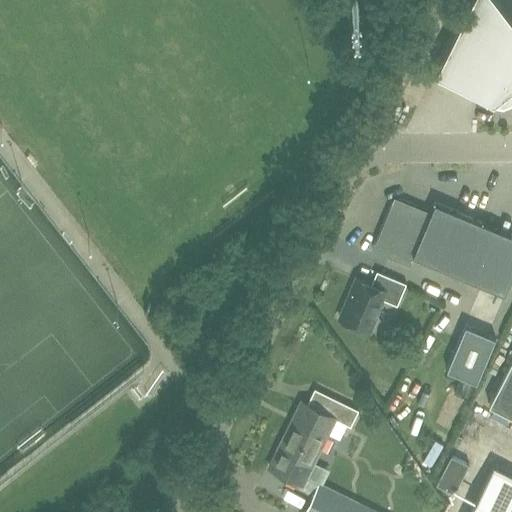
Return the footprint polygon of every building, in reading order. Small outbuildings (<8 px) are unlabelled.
[(511,19),(511,20),(495,0),(471,0),(435,73),(493,102),(494,100),(502,102),(510,100),(511,98),(511,19)] [(355,23),(360,12),(341,5),(336,16),(355,23)] [(505,292),(511,275),(511,232),(435,201),(431,210),(400,197),(392,200),(372,247),(409,263),(412,254),(505,292)] [(397,303),(406,281),(382,271),(377,285),(356,276),(340,316),(369,329),(382,297),(397,303)] [(465,325),(447,369),(476,382),(494,337),(465,325)] [(511,415),(511,357),(488,404),(511,415)] [(464,399),(471,384),(460,379),(453,394),(464,399)] [(379,511),(306,476),(334,418),(350,426),(358,409),(332,396),(325,412),(301,401),(269,467),(286,475),(283,480),(313,495),(304,511),(379,511)] [(511,436),(500,431),(494,442),(511,451),(511,436)] [(469,464),(451,455),(436,483),(454,493),(469,464)] [(468,511),(511,511),(511,472),(494,463),(468,511)]
